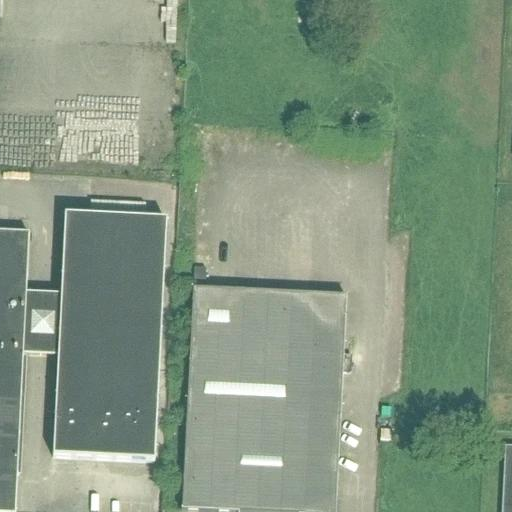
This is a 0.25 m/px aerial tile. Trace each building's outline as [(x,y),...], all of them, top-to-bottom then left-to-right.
[(64,220),(52,461),(154,466),(166,225),(64,220)] [(0,236),(0,511),(14,511),(28,238),(0,236)] [(293,257),(292,279),(310,279),(311,257),(293,257)] [(206,272),(193,272),(192,293),(205,293),(206,272)] [(335,511),(345,301),(191,293),(180,511),(335,511)] [(511,511),(511,450),(504,450),(501,510),(500,511),(511,511)]
